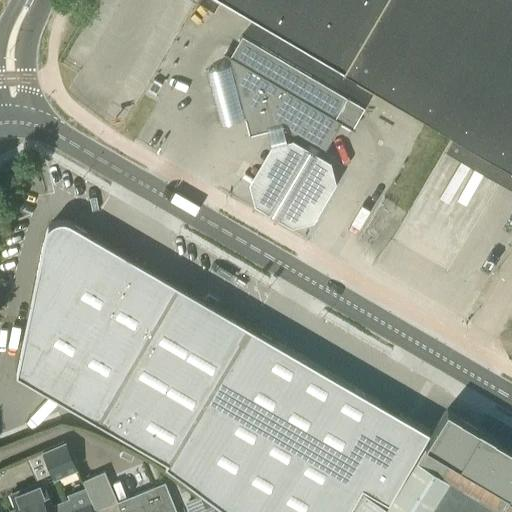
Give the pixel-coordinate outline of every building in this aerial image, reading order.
[(511,0),(223,0),(344,71),(343,73),(343,74),(345,71),(511,169),(511,0)] [(284,129),(307,142),(319,120),(330,126),(335,118),(352,128),(358,117),(364,107),(242,35),(236,45),(230,56),(234,59),(253,129),(283,122),(284,129)] [(230,64),(206,70),(220,125),(243,119),(230,64)] [(292,139),(271,145),(258,165),(248,182),(253,204),(290,227),(313,221),(322,204),(336,182),(330,161),(292,139)] [(50,225),(47,228),(45,232),(16,373),(167,461),(165,464),(230,511),(347,511),(362,487),(388,502),(429,431),(70,222),(67,221),(64,220),(61,220),(58,220),(55,221),(52,223),(50,225)] [(511,450),(459,418),(459,417),(447,410),(433,432),(391,501),(387,507),(363,493),(350,511),(496,511),(508,493),(511,495),(511,450)] [(39,417),(17,424),(14,415),(0,419),(0,436),(42,425),(39,417)] [(65,442),(42,451),(54,478),(77,468),(65,442)] [(88,492),(92,502),(95,510),(117,500),(104,470),(82,479),(88,492)] [(176,511),(164,481),(117,500),(121,511),(176,511)] [(73,510),(69,500),(52,507),(41,482),(12,494),(17,506),(12,508),(13,511),(67,511),(68,511),(73,510)] [(95,510),(92,502),(73,510),(68,511),(121,511),(117,500),(95,510)]
